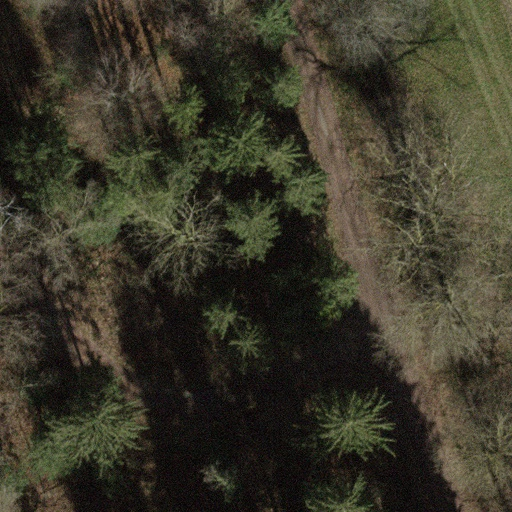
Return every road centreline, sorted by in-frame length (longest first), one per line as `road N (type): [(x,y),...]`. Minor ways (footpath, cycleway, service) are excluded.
road 1 (track): [(433,511),(248,0)]
road 2 (track): [(0,256),(112,393),(183,418),(371,335)]
